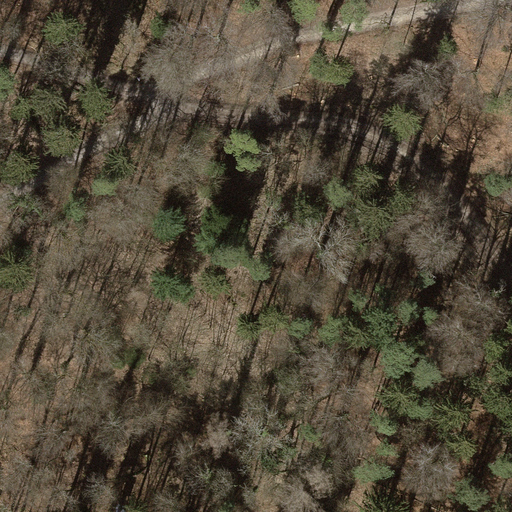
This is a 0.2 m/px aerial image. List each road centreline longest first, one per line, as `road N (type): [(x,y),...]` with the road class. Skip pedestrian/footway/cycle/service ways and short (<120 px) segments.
road 1 (track): [(511,278),(432,167),(364,129),(176,106),(0,48)]
road 2 (track): [(0,192),(176,106),(181,77),(459,0)]
